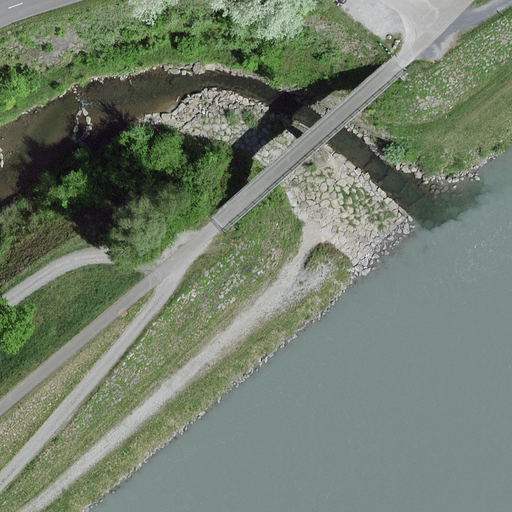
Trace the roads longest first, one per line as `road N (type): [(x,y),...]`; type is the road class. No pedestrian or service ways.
road 1 (track): [(472,0),(0,414)]
road 2 (track): [(27,511),(298,276)]
road 3 (track): [(193,249),(169,293),(0,487)]
road 4 (track): [(402,0),(438,28),(511,0)]
